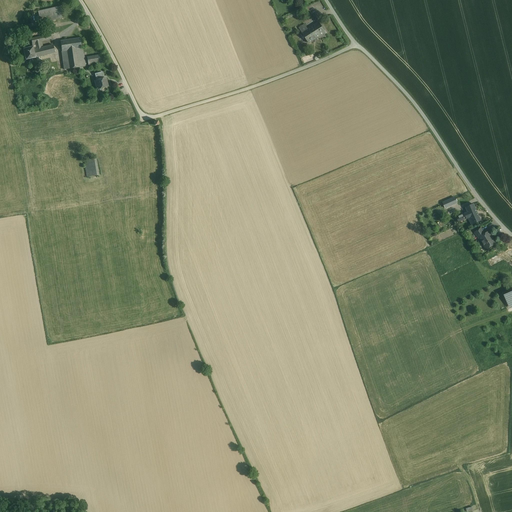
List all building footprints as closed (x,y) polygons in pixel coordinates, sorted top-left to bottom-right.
[(62,6),(38,11),(41,23),(64,18),(62,6)] [(308,29),(302,33),(309,43),(326,33),(319,22),(308,29)] [(305,24),(299,27),(302,33),(308,29),(305,24)] [(50,36),(32,40),(33,46),(39,44),(51,41),(50,36)] [(79,39),(60,43),(61,53),(67,52),(76,50),(80,49),(79,39)] [(37,50),(34,50),(36,58),(55,54),(53,46),(40,49),(37,50)] [(34,47),(24,50),(27,60),(36,58),(34,50),(34,47)] [(80,49),(76,50),(79,67),(85,66),(83,54),(82,54),(80,49)] [(76,50),(67,52),(69,69),(79,67),(76,50)] [(101,55),(86,57),(87,65),(102,63),(101,55)] [(105,78),(95,81),(97,89),(108,86),(105,78)] [(96,158),(84,160),(87,177),(99,175),(96,158)] [(455,199),(443,204),(445,209),(457,204),(455,199)] [(481,221),(474,204),(466,208),(468,213),(465,214),(457,217),(458,222),(461,221),(470,217),(471,220),(470,221),(472,225),(481,221)] [(485,234),(481,229),(475,232),(479,238),(480,238),(479,237),(485,234)] [(485,234),(479,237),(480,238),(487,249),(496,244),(488,232),(485,234)]
